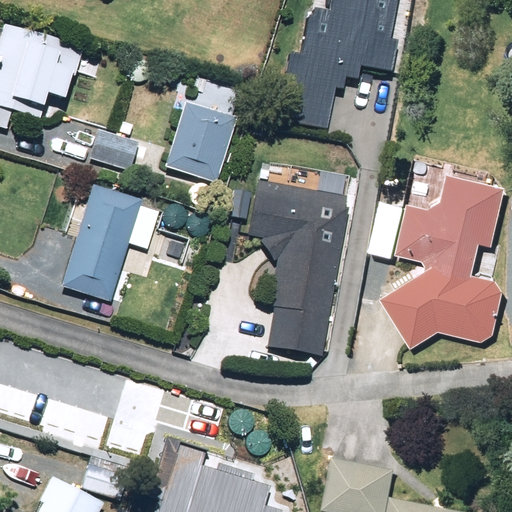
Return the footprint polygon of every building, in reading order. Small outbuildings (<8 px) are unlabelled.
[(291,48),(280,117),(327,125),(334,82),(341,83),(342,73),(356,76),(359,59),(392,64),(396,36),(389,35),(394,0),(329,0),(329,8),(309,5),(302,50),(291,48)] [(0,32),(0,132),(5,134),(10,117),(23,121),(25,115),(42,120),(46,107),(51,108),(52,105),(65,109),(72,87),(59,83),(62,72),(41,65),(46,46),(0,32)] [(485,57),(491,58),(496,55),(498,49),(495,44),(489,42),(484,46),(482,52),(485,57)] [(186,112),(166,172),(215,189),(235,129),(186,112)] [(147,135),(136,169),(158,177),(169,141),(147,135)] [(138,149),(99,136),(90,163),(129,176),(138,149)] [(427,281),(384,308),(414,357),(441,339),(485,349),(497,342),(506,301),(499,289),(476,285),(483,252),(494,255),(507,197),(451,184),(445,211),(431,218),(411,214),(400,261),(426,268),(429,274),(427,281)] [(274,314),(268,353),(322,363),(350,207),(258,191),(249,244),(263,247),(260,249),(274,269),(278,266),(270,314),(274,314)] [(94,198),(62,294),(71,297),(68,307),(80,311),(83,301),(109,309),(141,213),(94,198)] [(181,315),(133,300),(125,326),(173,340),(181,315)] [(281,511),(283,509),(263,502),(269,485),(202,464),(207,448),(163,434),(143,497),(151,500),(147,511),(281,511)] [(324,511),(387,511),(394,476),(334,465),(324,511)] [(95,498),(116,504),(122,487),(100,480),(95,498)] [(43,511),(102,511),(53,487),(41,511),(43,511)]
